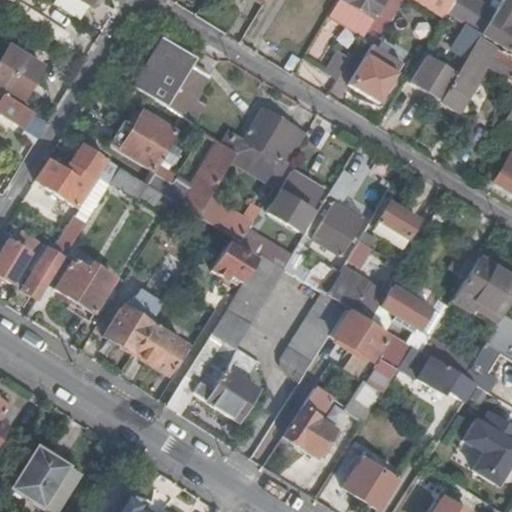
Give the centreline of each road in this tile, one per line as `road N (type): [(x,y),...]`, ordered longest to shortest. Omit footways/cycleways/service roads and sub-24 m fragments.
road 1 (residential): [(511,230),(133,1),(0,220)]
road 2 (unclassified): [(0,346),(269,511)]
